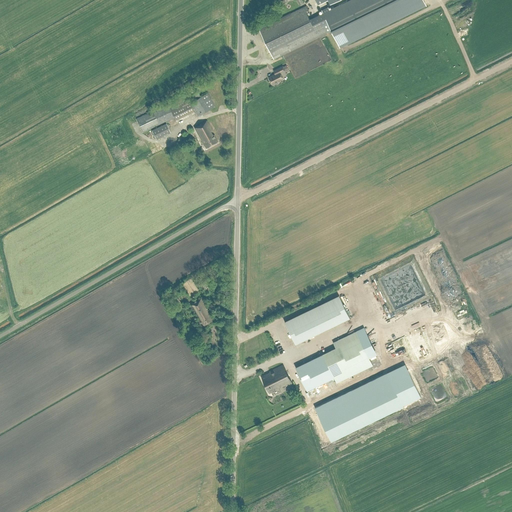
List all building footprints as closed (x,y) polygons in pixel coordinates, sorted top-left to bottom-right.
[(426,6),(423,0),(348,0),(329,10),(328,7),(321,10),(323,13),(310,19),(313,25),(320,21),(322,25),(328,22),(340,48),(426,6)] [(320,21),(313,25),(310,19),(304,7),(259,29),(273,58),(326,33),(322,25),(320,21)] [(286,65),(283,67),(283,66),(276,70),(277,73),(269,77),(272,85),(275,83),(276,84),(277,84),(278,83),(278,82),(283,79),(280,73),(285,71),(289,70),(286,65)] [(208,94),(201,98),(196,88),(190,92),(195,101),(191,103),(197,114),(214,105),(208,94)] [(143,132),(173,118),(174,120),(193,111),(186,95),(136,119),(143,132)] [(206,147),(217,141),(214,134),(213,135),(211,131),(212,130),(206,120),(195,127),(206,147)] [(166,123),(151,130),(156,139),(170,132),(166,123)] [(191,278),(182,283),(189,296),(199,291),(191,278)] [(339,295),(285,321),(296,344),(350,318),(339,295)] [(201,298),(189,305),(201,326),(213,319),(208,311),(207,311),(205,308),(207,308),(201,298)] [(335,347),(293,368),(304,391),(334,378),(337,383),(373,365),(356,331),(333,342),(335,347)] [(262,376),(270,393),(275,390),(285,384),(286,385),(292,382),(283,365),(270,371),(270,372),(262,376)] [(387,375),(318,407),(331,433),(400,402),(387,375)]
